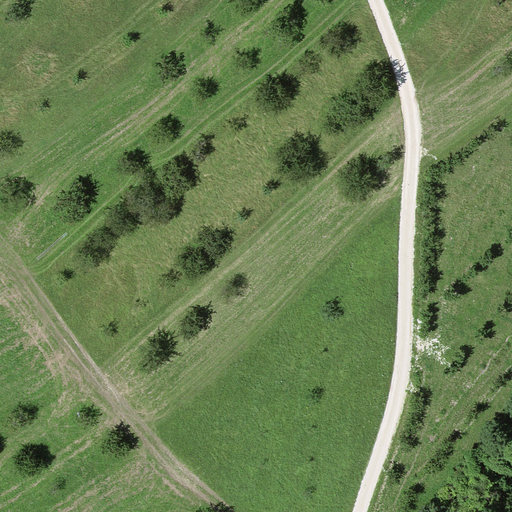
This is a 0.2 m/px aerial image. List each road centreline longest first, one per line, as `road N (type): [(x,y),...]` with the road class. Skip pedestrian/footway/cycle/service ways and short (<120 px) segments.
road 1 (track): [(375,0),(410,104),(414,157),(402,384),(361,511)]
road 2 (track): [(226,511),(150,437),(40,297)]
